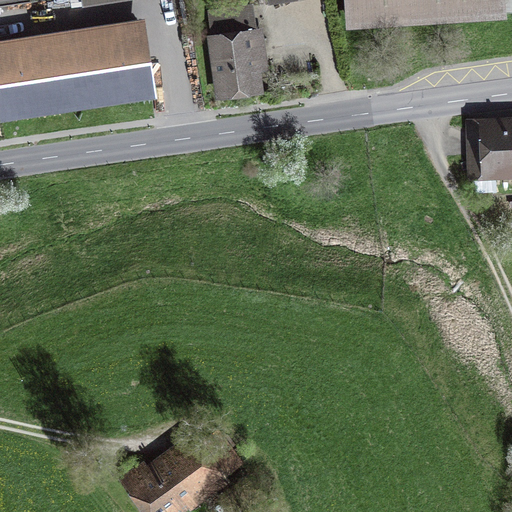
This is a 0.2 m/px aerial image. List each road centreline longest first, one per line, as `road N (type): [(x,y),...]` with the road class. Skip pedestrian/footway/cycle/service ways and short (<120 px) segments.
road 1 (secondary): [(511,92),(0,165)]
road 2 (track): [(0,422),(112,444),(143,444),(172,432)]
